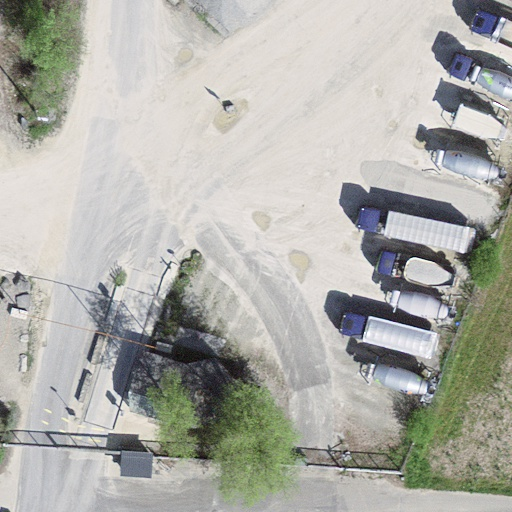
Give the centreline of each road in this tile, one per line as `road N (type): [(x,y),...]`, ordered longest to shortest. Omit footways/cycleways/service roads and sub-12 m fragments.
road 1 (track): [(0,129),(30,197),(91,248),(174,216),(279,275),(394,243),(511,44)]
road 2 (track): [(130,94),(27,511)]
road 3 (unclassified): [(197,511),(359,500),(503,511)]
